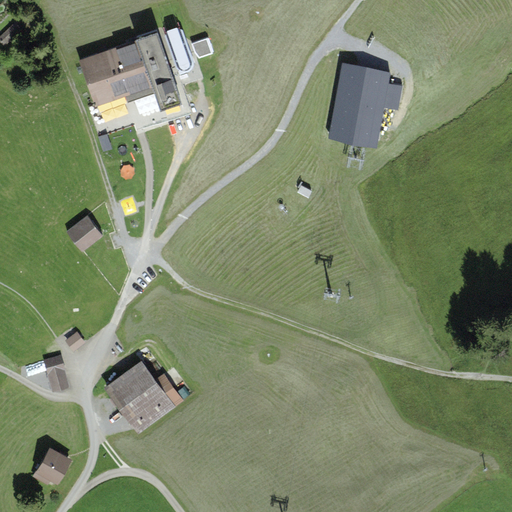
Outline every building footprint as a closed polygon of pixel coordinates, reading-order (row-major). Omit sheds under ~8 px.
[(166,24),(179,65),(193,61),(180,19),(166,24)] [(17,23),(0,37),(0,43),(5,49),(25,32),(17,23)] [(182,104),(158,34),(136,42),(152,88),(160,112),(182,104)] [(210,34),(195,37),(198,53),(213,49),(210,34)] [(136,42),(81,61),(97,107),(152,88),(136,42)] [(341,58),(327,135),(377,144),(384,104),(397,106),(402,81),(387,79),(389,67),(341,58)] [(312,189),(300,183),(297,191),(309,196),(312,189)] [(91,215),(68,232),(83,252),(106,235),(91,215)] [(79,333),(69,341),(78,352),(88,344),(79,333)] [(47,361),(54,392),(70,388),(63,358),(47,361)] [(109,390),(140,433),(179,405),(148,362),(109,390)] [(50,450),(37,472),(59,486),(72,464),(50,450)]
